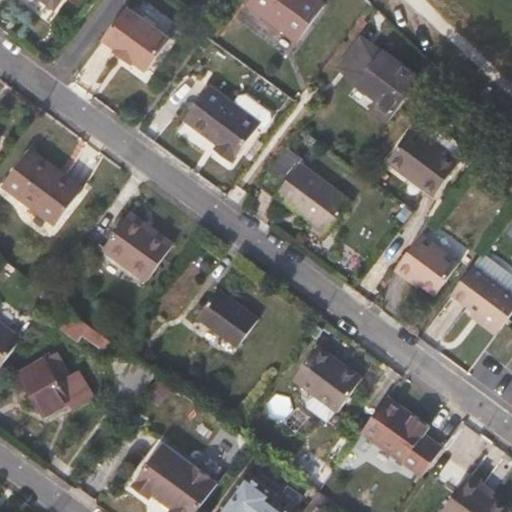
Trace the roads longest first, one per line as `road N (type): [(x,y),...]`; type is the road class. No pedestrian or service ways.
road 1 (residential): [(0,55),(511,431)]
road 2 (unknown): [(65,103),(138,0)]
